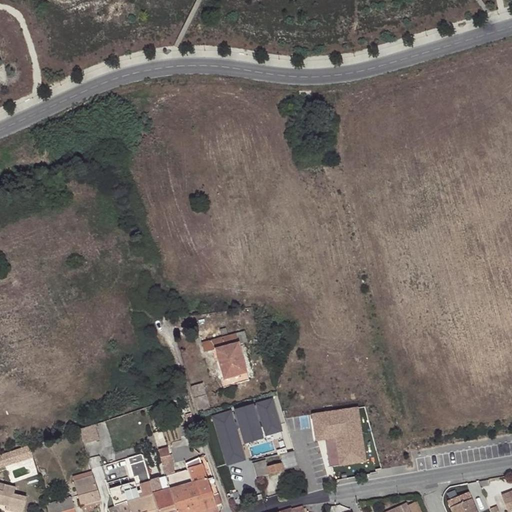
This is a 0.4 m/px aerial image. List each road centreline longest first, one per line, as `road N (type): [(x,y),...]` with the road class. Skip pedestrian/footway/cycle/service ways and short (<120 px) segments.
road 1 (residential): [(511,26),(338,75),(154,69),(0,130)]
road 2 (residential): [(421,479),(255,511)]
